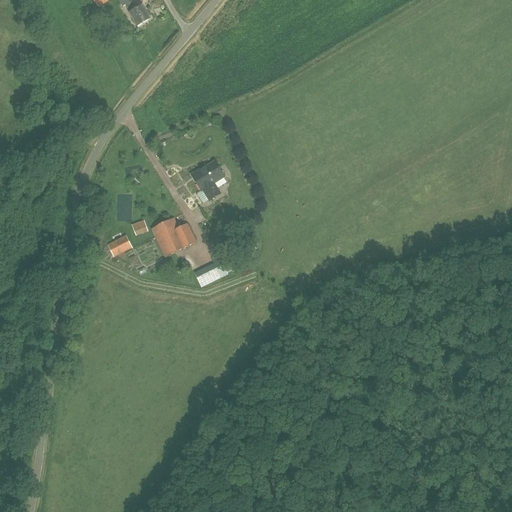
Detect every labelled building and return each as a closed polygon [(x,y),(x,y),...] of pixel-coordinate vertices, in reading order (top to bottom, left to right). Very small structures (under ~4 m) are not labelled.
[(117,0),(123,9),(126,7),(130,13),(130,14),(138,27),(150,20),(142,6),(137,10),(130,0),(117,0)] [(203,191),(209,201),(220,194),(214,184),(224,177),(215,162),(201,171),(200,170),(192,175),(202,191),(203,191)] [(174,219),(153,230),(166,257),(195,243),(187,225),(179,229),(174,219)] [(136,237),(148,232),(145,225),(133,229),(136,237)] [(132,248),(128,240),(126,237),(108,246),(114,257),(132,248)] [(227,258),(220,262),(195,274),(202,287),(233,272),(227,258)]
